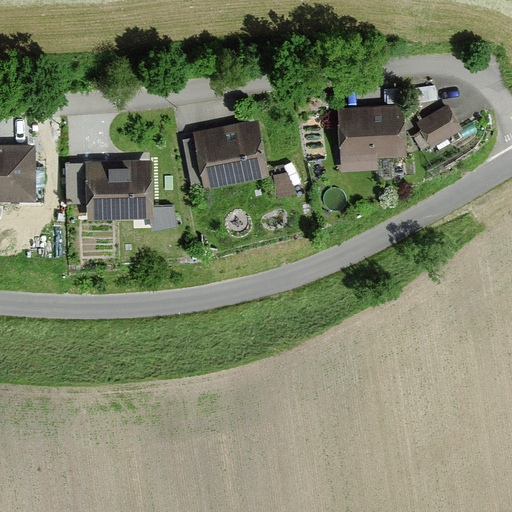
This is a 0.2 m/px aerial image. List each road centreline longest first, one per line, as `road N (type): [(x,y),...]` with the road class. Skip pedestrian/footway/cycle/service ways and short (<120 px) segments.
road 1 (residential): [(0,302),(133,305),(272,281),(379,238),(511,163)]
road 2 (residential): [(511,122),(489,84),(462,67),(423,65),(0,100)]
